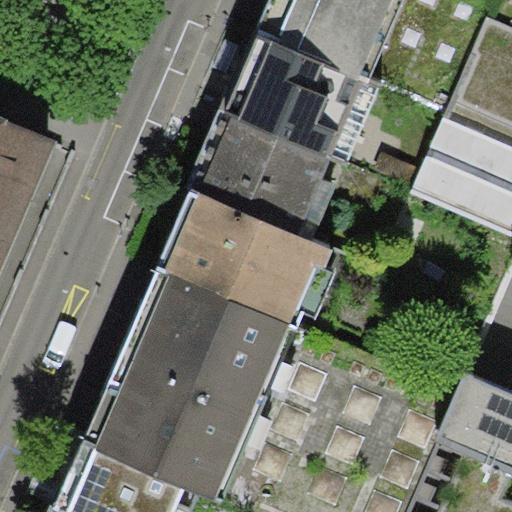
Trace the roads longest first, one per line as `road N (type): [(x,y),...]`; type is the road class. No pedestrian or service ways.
road 1 (residential): [(208,0),(0,506)]
road 2 (unknown): [(146,149),(0,85)]
